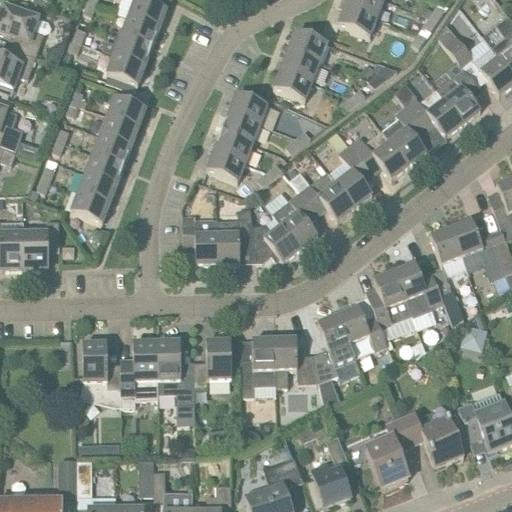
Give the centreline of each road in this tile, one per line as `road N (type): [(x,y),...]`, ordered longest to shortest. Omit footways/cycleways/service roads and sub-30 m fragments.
road 1 (residential): [(151,307),(269,304),(307,293),(511,136)]
road 2 (residential): [(151,307),(150,210),(184,118),(232,34),(304,0)]
road 3 (residential): [(0,311),(151,307)]
